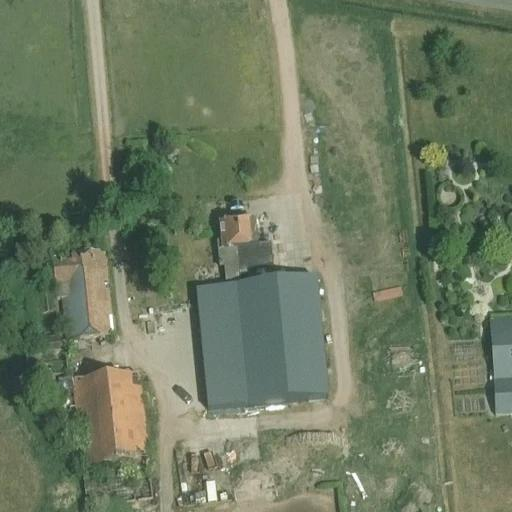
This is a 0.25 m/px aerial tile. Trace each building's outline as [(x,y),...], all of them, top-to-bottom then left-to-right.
[(223,251),(219,251),(221,269),(225,268),(227,289),(237,288),(241,288),(240,278),(248,277),(247,270),(273,267),(271,246),(257,247),(254,222),(220,225),(222,243),(223,251)] [(114,338),(105,254),(73,257),(73,264),(53,265),(54,267),(46,267),(48,286),(55,286),(56,301),(63,300),(66,343),(114,338)] [(241,288),(237,288),(248,408),(328,400),(316,281),(241,288)] [(42,316),(55,314),(53,296),(40,298),(42,316)] [(42,316),(40,298),(30,299),(32,317),(42,316)] [(511,321),(491,323),(496,417),(511,416),(511,321)] [(87,510),(153,502),(140,377),(74,384),(73,375),(68,376),(66,353),(63,353),(62,339),(40,340),(42,355),(26,357),(28,379),(42,378),(46,414),(71,413),(70,410),(76,410),(87,510)] [(290,448),(288,424),(271,425),(273,449),(290,448)] [(217,498),(233,498),(234,470),(218,470),(217,498)]
